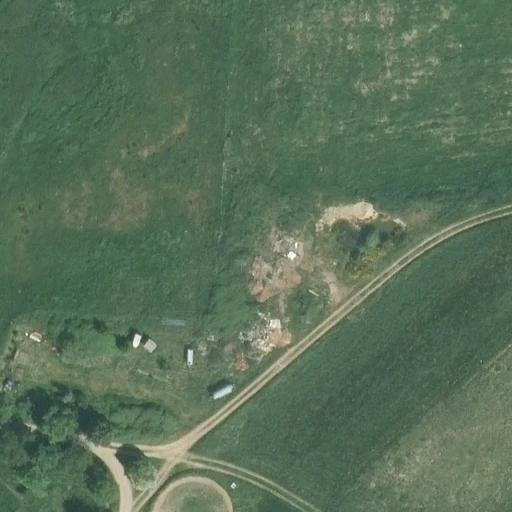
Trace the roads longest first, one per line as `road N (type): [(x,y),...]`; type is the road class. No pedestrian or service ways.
road 1 (track): [(189,446),(244,390),(432,235),(511,208)]
road 2 (track): [(0,425),(148,454),(189,446),(129,511)]
road 3 (track): [(312,511),(233,472),(176,461)]
